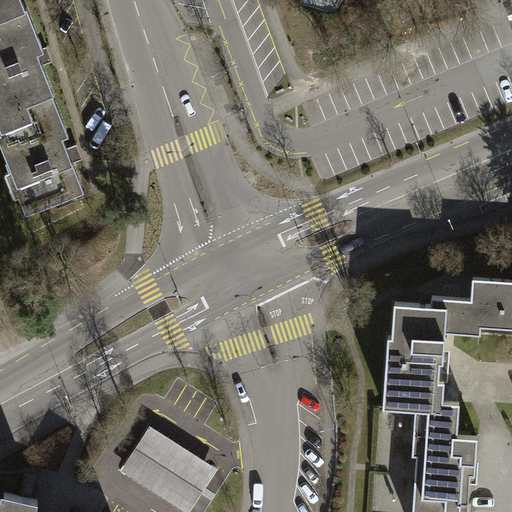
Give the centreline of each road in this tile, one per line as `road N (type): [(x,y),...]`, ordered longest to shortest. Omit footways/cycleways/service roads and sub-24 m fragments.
road 1 (secondary): [(511,158),(238,273)]
road 2 (residential): [(238,273),(210,224),(134,0)]
road 3 (secondary): [(238,273),(0,405)]
road 4 (residential): [(282,511),(279,390),(268,338),(238,273)]
